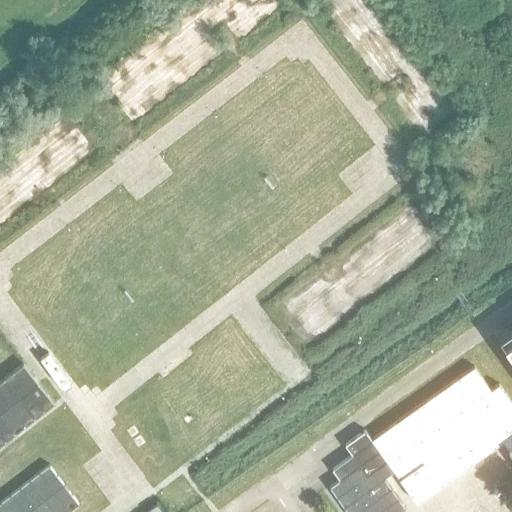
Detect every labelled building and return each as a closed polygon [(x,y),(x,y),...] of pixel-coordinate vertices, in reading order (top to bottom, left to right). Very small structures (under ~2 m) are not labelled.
[(391,34),(372,50),(440,135),(459,120),(391,34)] [(50,118),(0,156),(0,232),(39,202),(24,183),(34,176),(49,194),(86,165),(50,118)] [(425,189),(283,301),(298,321),(441,209),(425,189)] [(0,443),(53,402),(23,363),(0,380),(0,443)] [(474,365),(371,438),(387,459),(367,474),(359,464),(329,485),(348,511),(397,511),(405,507),(384,477),(394,469),(416,501),(502,440),(508,448),(511,444),(511,402),(498,383),(490,389),(474,365)] [(49,463),(0,500),(0,511),(66,511),(79,503),(49,463)]
